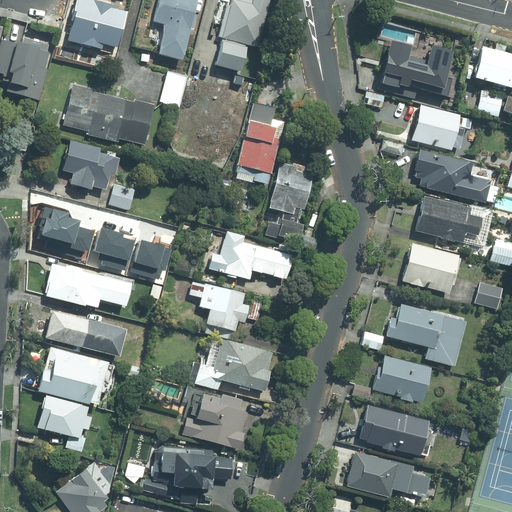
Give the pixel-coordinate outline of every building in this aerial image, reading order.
[(117,2),(109,0),(77,0),(69,40),(103,47),(103,44),(121,48),(129,10),(116,7),(117,2)] [(192,26),(196,0),(159,0),(155,20),(165,22),(159,52),(184,57),(190,25),(192,26)] [(230,0),(222,36),(225,37),(219,63),(241,69),(247,43),(259,46),(270,0),(230,0)] [(438,48),(440,38),(413,32),(411,43),(395,40),(386,80),(437,90),(446,49),(438,48)] [(40,101),(53,45),(21,37),(20,43),(2,39),(0,49),(0,75),(11,78),(7,93),(40,101)] [(511,51),(505,50),(507,44),(496,42),(495,46),(483,44),(476,78),(511,85),(511,51)] [(188,74),(169,69),(161,101),(180,105),(188,74)] [(365,102),(384,105),(387,82),(360,78),(358,88),(367,90),(365,102)] [(72,85),(64,124),(89,130),(88,133),(118,140),(119,136),(144,142),(153,103),(72,85)] [(499,115),(502,92),(481,89),(478,112),(499,115)] [(275,118),(277,105),(252,100),(236,178),(270,185),(279,139),(283,120),(275,118)] [(453,146),(460,148),(466,128),(469,129),(473,115),(420,102),(410,138),(452,149),(453,146)] [(89,143),(66,137),(56,170),(66,173),(64,182),(86,189),(107,195),(119,152),(89,143)] [(384,138),(381,149),(402,154),(405,143),(384,138)] [(479,183),(482,168),(469,165),(470,159),(420,148),(412,184),(483,199),(486,184),(479,183)] [(298,223),(301,207),(306,208),(313,174),(297,171),(298,166),(279,162),(265,233),(286,238),(285,239),(315,245),(317,235),(301,232),(302,224),(298,223)] [(135,188),(114,182),(109,203),(129,209),(135,188)] [(492,209),(424,195),(416,230),(485,245),(492,209)] [(45,249),(81,259),(84,251),(85,252),(86,250),(89,251),(95,231),(79,227),(81,220),(68,217),(69,213),(45,206),(39,225),(42,226),(38,239),(47,242),(45,249)] [(116,212),(114,222),(142,229),(145,219),(116,212)] [(124,234),(101,227),(94,251),(99,252),(97,258),(103,260),(102,263),(125,270),(128,261),(130,261),(136,241),(123,237),(124,234)] [(287,277),(293,253),(244,242),(246,234),(227,230),(222,253),(211,251),(208,268),(251,278),(253,270),(287,277)] [(511,241),(495,238),(491,259),(511,263),(511,241)] [(172,249),(140,240),(131,272),(159,280),(162,270),(166,271),(172,249)] [(411,241),(402,280),(450,291),(459,252),(411,241)] [(67,263),(66,265),(52,262),(45,291),(48,292),(47,295),(98,307),(100,302),(126,308),(132,281),(83,269),(84,267),(67,263)] [(207,323),(238,329),(240,319),(245,320),(248,304),(243,303),(246,290),(193,280),(190,293),(202,296),(200,306),(210,308),(207,323)] [(480,281),(474,301),(496,308),(502,287),(480,281)] [(261,299),(252,299),(250,318),(259,319),(261,299)] [(466,319),(401,301),(396,317),(391,316),(386,334),(428,345),(425,356),(454,364),(466,319)] [(127,327),(53,308),(46,335),(120,354),(127,327)] [(384,334),(362,330),(360,343),(381,348),(384,334)] [(223,379),(267,390),(272,370),(269,369),(274,348),(221,335),(219,345),(212,344),(207,364),(201,363),(196,383),(220,389),(223,379)] [(110,360),(51,345),(39,389),(99,404),(110,360)] [(401,396),(400,398),(413,401),(414,399),(424,401),(432,365),(384,354),(382,365),(379,364),(373,389),(401,396)] [(372,387),(355,383),(352,393),(369,398),(372,387)] [(243,398),(188,385),(184,402),(188,403),(185,416),(187,417),(184,432),(245,446),(248,431),(241,430),(247,407),(241,405),(243,398)] [(90,405),(46,393),(37,425),(74,435),(81,437),(84,426),(90,428),(93,415),(87,414),(90,405)] [(430,419),(368,404),(360,437),(422,452),(430,419)] [(473,428),(463,425),(460,439),(470,442),(473,428)] [(70,448),(82,451),(86,438),(81,437),(74,435),(70,448)] [(174,480),(174,483),(215,485),(215,476),(232,477),(233,448),(155,445),(154,479),(174,480)] [(357,449),(347,483),(391,495),(393,487),(426,496),(432,475),(412,470),(413,465),(357,449)] [(115,487),(95,460),(56,490),(72,511),(102,511),(101,509),(108,504),(105,499),(109,496),(107,493),(115,487)] [(145,464),(128,461),(126,474),(142,477),(145,464)] [(145,478),(142,489),(176,498),(179,487),(145,478)] [(371,511),(374,502),(352,497),(348,511),(371,511)]
